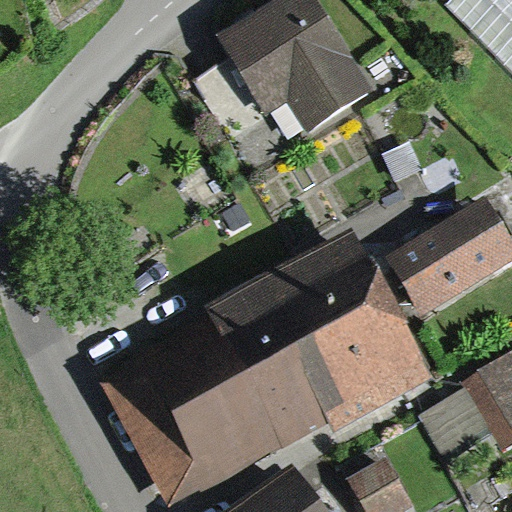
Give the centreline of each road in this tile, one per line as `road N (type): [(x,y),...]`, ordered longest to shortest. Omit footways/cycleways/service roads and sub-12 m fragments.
road 1 (residential): [(37,156),(16,266),(132,511)]
road 2 (residential): [(173,0),(54,116),(37,156)]
